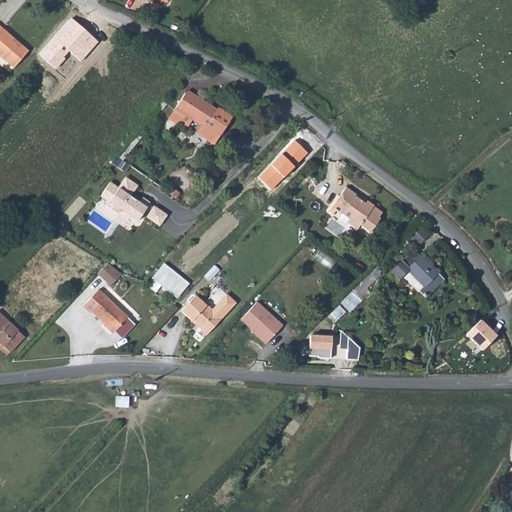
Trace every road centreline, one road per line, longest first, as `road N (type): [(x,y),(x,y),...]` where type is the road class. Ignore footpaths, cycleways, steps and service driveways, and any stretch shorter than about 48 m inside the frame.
road 1 (unclassified): [(76,0),(290,104),(455,235),(511,323)]
road 2 (unclassified): [(0,380),(109,368),(511,382)]
